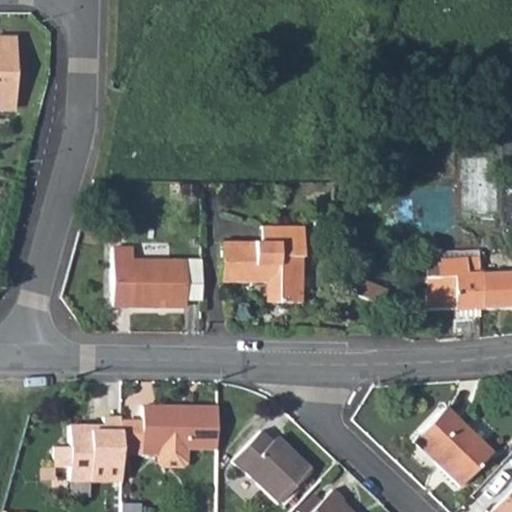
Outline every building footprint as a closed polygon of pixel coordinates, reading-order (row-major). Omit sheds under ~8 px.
[(0,110),(11,110),(12,40),(0,39),(0,110)] [(181,188),(181,198),(196,197),(196,188),(181,188)] [(219,283),(250,283),(262,284),(263,304),(299,303),(299,257),(302,257),(301,227),(260,227),(260,243),(219,244),(219,283)] [(110,248),(109,295),(130,295),(131,308),(184,307),(184,295),(199,295),(199,262),(140,261),(131,261),(131,248),(110,248)] [(434,252),(433,261),(464,261),(465,274),(477,274),(477,252),(434,252)] [(433,261),(425,261),(425,312),(451,311),(478,311),(477,274),(465,274),(464,261),(433,261)] [(511,273),(477,274),(478,311),(511,310),(511,273)] [(262,284),(250,283),(250,304),(263,304),(262,284)] [(357,298),(380,306),(385,290),(362,283),(357,298)] [(109,295),(109,307),(131,308),(130,295),(109,295)] [(140,428),(139,454),(157,453),(157,449),(186,449),(215,449),(215,408),(140,407),(140,428)] [(442,409),(411,442),(458,487),(489,453),(442,409)] [(67,481),(119,482),(120,454),(120,428),(120,418),(104,417),(104,433),(90,433),(90,426),(68,426),(68,448),(53,448),(53,467),(67,467),(67,481)] [(120,428),(120,454),(139,454),(140,428),(120,428)] [(276,447),(269,442),(269,441),(258,431),(229,461),(242,472),(243,471),(276,502),(308,468),(280,442),(276,447)] [(273,436),(269,442),(276,447),(280,442),(273,436)] [(186,449),(157,449),(157,453),(157,461),(162,466),(181,466),(185,461),(186,449)] [(511,511),(511,487),(488,511),(511,511)] [(350,511),(340,501),(341,500),(329,489),(307,511),(350,511)] [(119,503),(118,511),(136,511),(136,504),(119,503)]
